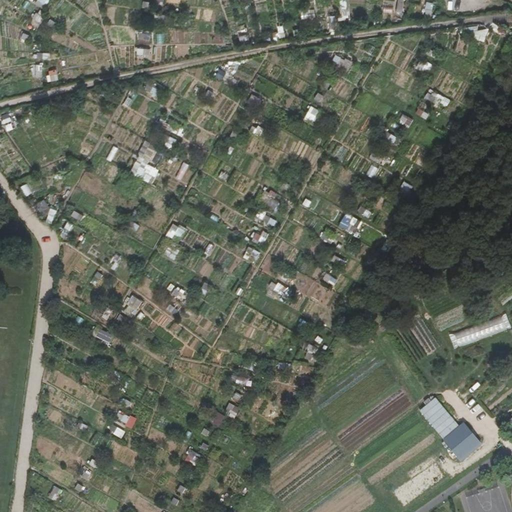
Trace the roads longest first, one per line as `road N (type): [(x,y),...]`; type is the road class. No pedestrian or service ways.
road 1 (track): [(0,109),(131,75),(511,17)]
road 2 (track): [(13,511),(47,244),(0,183)]
road 3 (track): [(511,335),(501,308),(487,301),(431,307),(397,327),(394,337),(411,363),(430,389),(446,395)]
